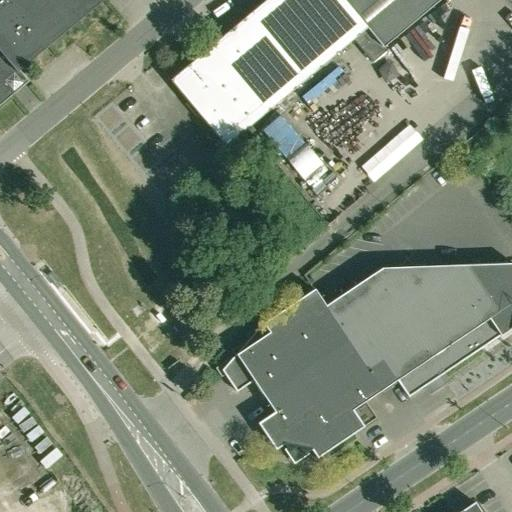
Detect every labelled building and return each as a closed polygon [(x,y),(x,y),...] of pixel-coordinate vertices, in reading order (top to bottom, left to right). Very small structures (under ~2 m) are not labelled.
[(0,0),(0,101),(10,93),(0,81),(14,69),(17,73),(95,7),(88,0),(0,0)] [(232,141),(353,40),(371,62),(386,50),(383,48),(440,0),(265,0),(170,80),(228,149),(234,144),(232,141)] [(221,370),(236,392),(253,381),(274,412),(257,423),(275,450),(284,444),(289,452),(297,446),(303,455),(311,450),(317,458),(376,418),(365,402),(397,381),(408,397),(511,327),(511,263),(466,265),(381,268),(325,305),(314,289),(262,324),(221,370)] [(64,286),(53,272),(48,277),(58,291),(64,286)] [(172,329),(166,334),(171,340),(177,335),(172,329)] [(480,511),(474,502),(459,511),(480,511)]
